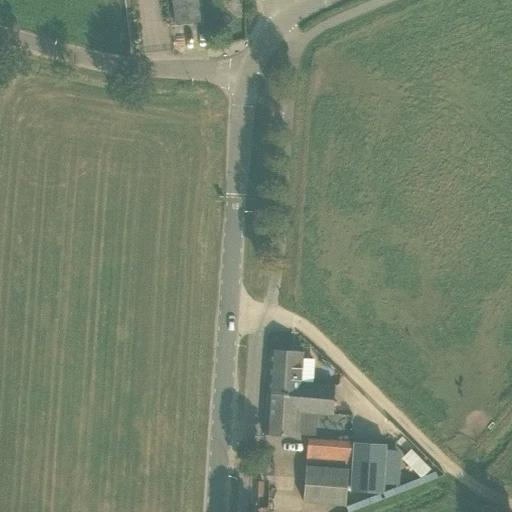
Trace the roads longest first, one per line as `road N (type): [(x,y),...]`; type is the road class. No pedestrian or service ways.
road 1 (unclassified): [(214,511),(247,80)]
road 2 (track): [(511,506),(473,487),(301,326),(227,316)]
road 3 (residential): [(247,80),(100,63),(0,36)]
